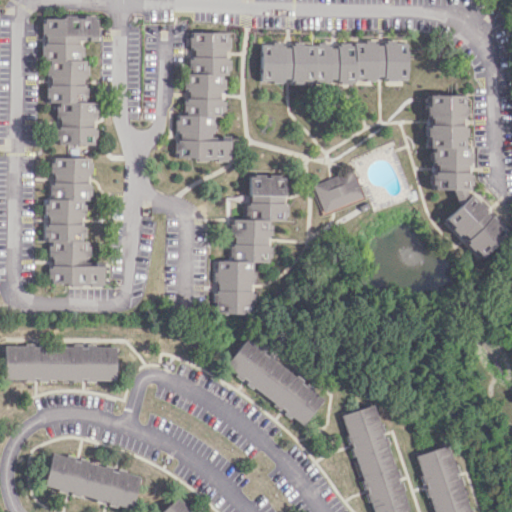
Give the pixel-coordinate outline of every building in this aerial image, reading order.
[(57,146),(95,142),(94,127),(91,127),(90,118),(97,118),(95,101),(86,102),(83,75),(85,75),(81,38),(96,36),(94,13),(39,19),(43,60),(48,103),(53,103),(57,146)] [(228,161),(229,137),(214,137),(215,115),(222,116),(223,99),(219,99),(219,89),(223,89),(224,75),(228,75),(229,58),(227,57),(228,33),(189,30),(187,73),(185,73),(184,99),(183,99),(182,116),(176,116),(173,157),(228,161)] [(260,42),(259,81),(337,82),(337,84),(354,84),(354,80),(375,80),(375,79),(405,79),(406,44),(260,42)] [(464,94),(426,96),(428,148),(430,148),(431,164),(436,163),(437,172),(431,172),(432,191),(470,189),(469,163),(472,163),(471,148),(466,148),(465,125),(466,125),(464,94)] [(88,157),(46,157),(46,241),(49,241),(49,284),(102,284),(102,266),(89,266),(89,240),(84,240),(84,225),(83,225),(83,200),(90,200),(90,183),(88,183),(88,157)] [(361,197),(350,169),(312,184),(323,212),(361,197)] [(249,201),(284,202),(284,174),(250,174),(249,201)] [(443,220),(481,259),(508,233),(485,209),(486,208),(471,192),(443,220)] [(232,202),(231,243),(228,243),(228,260),(214,260),(214,282),(215,282),(214,313),(252,314),(252,285),(254,285),(254,262),(270,262),(270,244),(269,244),(270,220),(285,221),(285,203),(232,202)] [(306,423),(325,393),(243,340),(224,369),(306,423)] [(116,379),(116,345),(4,346),(4,380),(116,379)] [(342,414),(372,511),(403,511),(409,510),(375,403),(342,414)] [(417,454),(432,511),(469,511),(451,444),(417,454)] [(43,488),(102,500),(101,502),(132,508),(138,474),(111,469),(112,466),(50,453),(43,488)] [(193,511),(178,495),(159,511),(193,511)]
